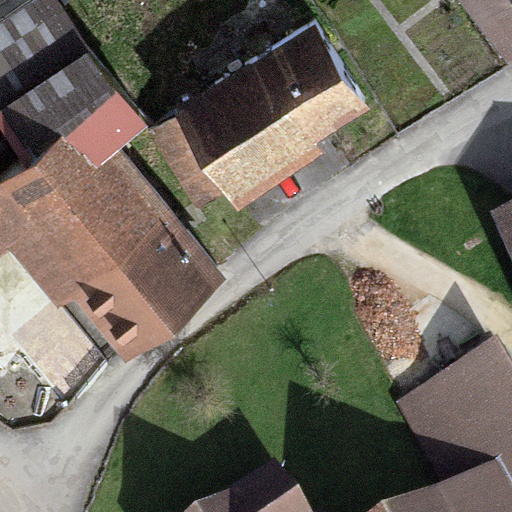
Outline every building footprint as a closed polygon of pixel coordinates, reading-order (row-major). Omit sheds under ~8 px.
[(149,116),(61,0),(28,0),(0,21),(0,223),(16,212),(117,346),(215,273),(116,141),(149,116)] [(511,0),(480,0),(511,38),(511,0)] [(313,14),(180,99),(238,188),(370,102),(313,14)] [(511,208),(492,217),(511,262),(511,208)] [(192,502),(181,511),(511,511),(511,365),(494,333),(394,402),(434,483),(381,500),(365,511),(312,511),(272,459),(192,502)]
